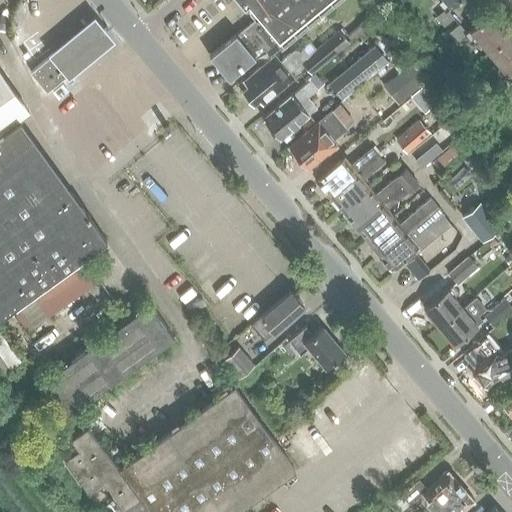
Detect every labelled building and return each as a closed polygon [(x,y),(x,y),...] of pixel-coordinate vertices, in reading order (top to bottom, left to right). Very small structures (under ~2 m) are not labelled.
[(235,0),(243,8),(247,5),(256,15),(237,33),(234,36),(209,56),(228,78),(252,57),(253,57),(264,48),(270,56),(336,0),(235,0)] [(439,0),(438,1),(444,8),(434,17),(441,25),(451,17),(444,8),(454,0),(439,0)] [(95,11),(49,47),(69,72),(114,37),(95,11)] [(467,29),(467,30),(465,32),(457,24),(448,32),(448,33),(455,42),(464,35),(470,43),(475,39),(486,52),(506,35),(487,12),(467,29)] [(346,40),(337,30),(300,64),(310,74),(346,40)] [(511,69),(511,41),(506,35),(486,52),(498,66),(493,70),(499,78),(491,85),(499,94),(510,85),(503,76),(511,69)] [(373,46),(328,84),(341,99),(387,61),(373,46)] [(292,79),(287,73),(305,58),(299,51),(293,50),(279,62),(273,56),(241,82),(245,86),(240,90),(252,105),(257,100),(261,105),(292,79)] [(66,76),(50,57),(32,72),(48,92),(66,76)] [(426,79),(411,62),(392,77),(407,95),(426,79)] [(386,70),(383,66),(376,71),(379,75),(386,70)] [(453,76),(446,67),(440,72),(447,81),(453,76)] [(41,288),(108,240),(20,120),(30,113),(0,72),(0,317),(12,309),(41,288)] [(433,90),(426,82),(410,95),(417,103),(433,90)] [(277,139),(307,114),(291,94),(261,118),(277,139)] [(336,147),(330,140),(344,128),(344,127),(352,121),(340,105),(321,120),(287,147),(305,169),(325,153),(326,155),(336,147)] [(405,153),(429,133),(418,120),(395,140),(405,153)] [(446,146),(458,136),(447,122),(435,132),(446,146)] [(457,155),(450,146),(432,160),(440,169),(457,155)] [(327,194),(375,154),(370,148),(348,166),(342,158),(315,180),(327,194)] [(423,153),(415,160),(422,167),(429,161),(423,153)] [(339,209),(366,187),(361,180),(382,162),(375,154),(327,194),(339,209)] [(366,187),(339,209),(352,224),(411,175),(405,167),(373,195),(366,187)] [(411,175),(352,224),(364,239),(391,217),(385,209),(418,182),(411,175)] [(391,217),(364,239),(376,254),(434,205),(429,198),(397,224),(391,217)] [(481,204),(464,218),(478,236),(481,233),(485,239),(497,230),(493,224),(494,223),(481,204)] [(434,205),(376,254),(389,269),(416,247),(409,239),(441,213),(434,205)] [(453,242),(465,231),(450,216),(439,227),(453,242)] [(417,254),(405,264),(417,280),(430,271),(417,254)] [(467,256),(446,273),(456,285),(477,268),(467,256)] [(422,309),(437,327),(460,308),(452,297),(457,293),(450,284),(422,309)] [(41,288),(12,309),(27,329),(55,309),(41,288)] [(292,291),(252,325),(265,341),(305,307),(292,291)] [(460,308),(437,327),(453,346),(477,327),(475,325),(481,320),(476,315),(484,309),(474,297),(460,308)] [(511,308),(503,298),(483,316),(492,327),(511,309),(511,308)] [(37,385),(39,388),(60,418),(174,336),(150,303),(37,385)] [(327,367),(343,353),(322,327),(313,334),(306,327),(289,341),(301,354),(309,347),(327,367)] [(0,373),(20,359),(0,331),(0,373)] [(282,347),(290,356),(296,351),(288,342),(282,347)] [(222,361),(237,379),(254,365),(238,346),(222,361)] [(511,349),(493,357),(473,373),(486,389),(499,378),(498,377),(511,372),(511,370),(511,369),(511,349)] [(94,420),(88,424),(70,438),(78,449),(64,460),(88,493),(103,483),(114,498),(108,502),(113,509),(119,505),(124,511),(233,511),(291,471),(233,389),(121,469),(93,432),(99,427),(94,420)] [(511,395),(500,405),(511,417),(511,395)] [(417,478),(401,494),(409,503),(421,492),(438,511),(459,511),(473,499),(447,469),(426,488),(417,478)]
